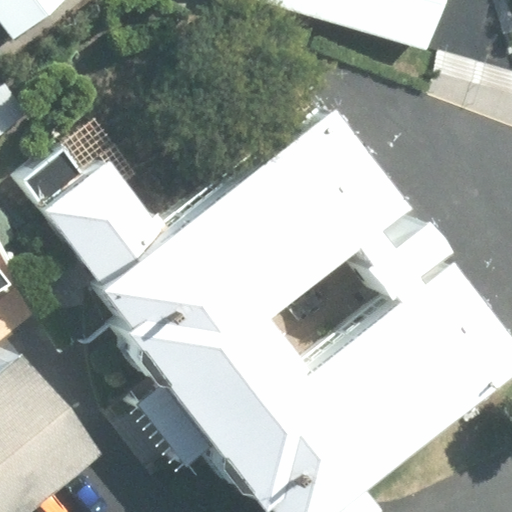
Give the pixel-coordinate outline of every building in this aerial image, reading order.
[(0,0),(0,26),(33,0),(0,0)] [(292,0),(415,37),(426,0),(292,0)] [(0,86),(0,121),(17,110),(0,86)] [(47,141),(5,174),(82,272),(73,279),(102,316),(97,321),(237,501),(242,497),(253,511),(353,511),(366,503),(345,476),(506,352),(428,252),(279,366),(235,309),(385,193),(308,94),(142,223),(86,152),(67,166),(47,141)] [(402,210),(342,260),(365,288),(425,239),(402,210)] [(0,501),(75,440),(0,349),(0,501)]
